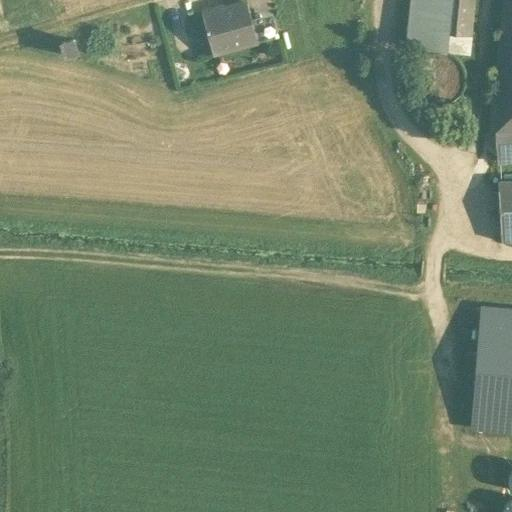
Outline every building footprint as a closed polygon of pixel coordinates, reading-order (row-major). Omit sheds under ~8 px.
[(469,54),(474,0),(411,0),(406,48),(469,54)] [(511,0),(504,0),(489,132),(496,131),(498,163),(511,162),(511,0)] [(250,3),(201,16),(212,58),(279,40),(272,15),(255,20),(250,3)] [(415,66),(412,78),(413,88),(418,97),(426,104),(436,106),(444,106),(453,103),(459,97),(464,88),(465,81),(465,73),(460,64),(456,60),(450,55),(441,53),(432,54),(424,57),(415,66)] [(511,180),(498,181),(501,242),(511,241),(511,180)] [(511,308),(470,306),(461,429),(511,433),(511,308)] [(511,511),(511,498),(503,499),(503,511),(511,511)]
